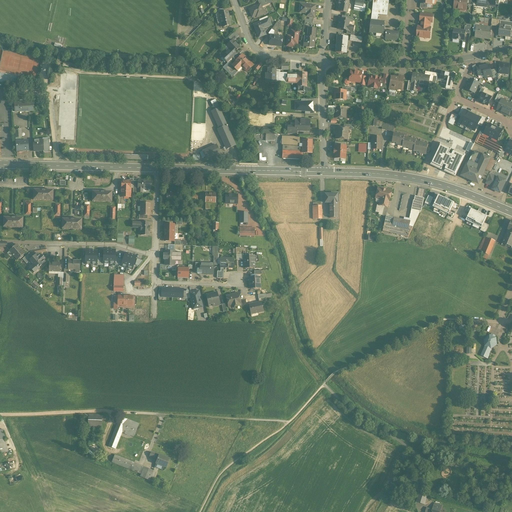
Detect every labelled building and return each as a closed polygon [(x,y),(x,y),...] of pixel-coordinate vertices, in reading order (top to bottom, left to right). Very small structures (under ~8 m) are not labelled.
[(388,2),(373,0),(372,0),(370,22),(377,22),(378,15),(387,16),(388,2)] [(465,0),(455,0),(454,9),(460,10),(460,11),(464,11),(465,10),(466,10),(467,5),(467,4),(465,4),(465,0)] [(348,3),(338,1),(337,5),(338,5),(337,12),(336,12),(346,14),(348,3)] [(259,6),(249,10),(252,18),(257,15),(258,17),(264,15),(261,8),(260,5),(259,6)] [(315,7),(306,6),(300,5),(299,13),(306,14),(308,14),(308,18),(314,18),(315,7)] [(224,13),(219,14),(222,28),(231,26),(227,12),(224,13)] [(433,16),(421,14),(420,21),(429,22),(432,23),(433,16)] [(344,20),(339,19),(337,29),(344,30),(344,31),(347,31),(352,32),(353,27),(348,26),(349,21),(344,20)] [(260,23),(254,25),(259,38),(265,35),(264,33),(265,33),(264,32),(262,28),(267,26),(266,26),(270,24),(268,20),(260,23)] [(370,22),(369,33),(369,32),(382,34),(382,31),(383,23),(377,22),(370,22)] [(429,22),(422,22),(421,27),(418,27),(417,37),(423,38),(424,37),(428,37),(429,28),(428,28),(429,22)] [(511,27),(505,26),(505,23),(501,22),(500,25),(500,27),(498,36),(506,37),(510,38),(511,33),(511,27)] [(491,29),(477,27),(476,32),(475,37),(490,39),(491,29)] [(316,29),(307,28),(307,36),(304,36),(304,44),(306,44),(305,48),(311,49),(311,48),(314,48),(315,42),(314,42),(315,36),(316,29)] [(291,37),(288,36),(287,46),(294,47),(294,41),(297,41),(298,32),(291,31),(291,37)] [(465,41),(466,32),(454,31),(453,40),(465,41)] [(0,32),(0,38),(11,41),(13,35),(0,32)] [(235,32),(228,38),(231,42),(232,41),(233,42),(239,36),(235,32)] [(398,33),(386,32),(385,38),(385,40),(397,41),(398,33)] [(282,37),(270,36),(269,45),(274,46),(274,45),(281,46),(282,37)] [(347,38),(337,37),(335,53),(345,54),(347,38)] [(233,42),(232,41),(231,42),(227,46),(230,49),(225,54),(224,54),(222,55),(222,57),(227,63),(232,58),(236,54),(234,52),(239,48),(233,42)] [(236,54),(232,58),(236,61),(241,56),(238,53),(236,54)] [(253,66),(242,55),(241,56),(236,61),(236,62),(232,66),(236,70),(240,66),(247,72),(253,66)] [(227,63),(223,67),(225,69),(232,76),(237,71),(236,70),(232,66),(236,62),(236,61),(232,58),(227,63)] [(490,65),(483,66),(485,75),(484,75),(485,79),(493,78),(490,65)] [(509,66),(500,65),(500,69),(499,73),(508,74),(509,66)] [(484,75),(485,75),(483,66),(476,68),(478,76),(484,75)] [(276,69),(267,69),(267,74),(266,74),(266,79),(270,79),(270,81),(275,81),(275,84),(279,84),(279,73),(279,72),(275,72),(276,69)] [(361,73),(350,71),(349,79),(350,82),(359,83),(360,83),(361,77),(361,73)] [(455,75),(442,72),(441,75),(440,80),(441,80),(448,81),(446,90),(451,91),(453,82),(454,82),(455,75)] [(16,76),(1,73),(0,76),(0,81),(14,84),(16,76)] [(306,73),(297,73),(297,76),(286,75),(286,83),(291,83),(292,82),(299,82),(299,91),(302,91),(302,92),(303,93),(303,94),(304,94),(304,87),(306,87),(306,73)] [(438,74),(427,73),(426,76),(430,77),(429,86),(435,87),(436,81),(438,74)] [(420,76),(413,75),(412,82),(411,83),(412,84),(411,91),(417,92),(418,84),(429,86),(430,77),(426,76),(420,75),(420,76)] [(377,78),(373,77),(373,78),(369,77),(367,86),(370,86),(370,88),(376,89),(377,87),(386,89),(387,82),(382,81),(383,80),(380,80),(381,79),(377,78)] [(398,78),(391,77),(389,88),(402,91),(403,83),(397,82),(398,78)] [(479,83),(471,80),(466,90),(474,93),(479,83)] [(342,91),(335,91),(334,100),(345,100),(345,92),(342,91)] [(483,94),(482,94),(480,98),(479,102),(488,106),(491,98),(483,94)] [(503,97),(498,95),(494,101),(500,104),(502,99),(503,97)] [(502,99),(500,104),(497,110),(501,112),(502,113),(505,115),(510,104),(506,102),(506,101),(502,99)] [(294,102),(295,111),(313,113),(313,101),(294,102)] [(33,103),(14,103),(15,112),(29,111),(33,110),(33,111),(34,111),(33,103)] [(225,120),(219,108),(215,109),(217,112),(216,113),(217,116),(216,116),(217,120),(215,120),(217,124),(218,124),(217,123),(224,121),(225,120)] [(340,110),(335,109),(335,118),(338,119),(339,120),(341,120),(342,119),(343,115),(345,115),(345,110),(340,110)] [(456,123),(465,127),(472,113),(463,109),(456,123)] [(465,127),(473,132),(480,117),(472,113),(465,127)] [(377,119),(374,118),(373,126),(381,128),(382,122),(376,121),(377,119)] [(304,120),(300,120),(295,120),(295,127),(295,130),(296,130),(300,130),(300,131),(303,132),(304,131),(309,131),(309,121),(304,120)] [(501,130),(489,124),(485,134),(497,139),(501,130)] [(219,128),(217,129),(226,149),(235,145),(227,126),(227,125),(226,126),(226,125),(219,128)] [(343,128),(336,128),(336,139),(347,140),(347,130),(347,129),(343,128)] [(428,145),(416,143),(417,140),(405,138),(405,136),(393,134),(391,142),(403,145),(403,147),(414,149),(414,152),(426,154),(426,155),(428,145)] [(483,137),(478,135),(475,142),(500,154),(503,147),(489,140),(483,137)] [(298,137),(282,137),(282,145),(283,145),(297,145),(298,137)] [(298,137),(297,145),(283,145),(283,151),(302,151),(303,141),(299,140),(299,137),(298,137)] [(381,138),(372,137),(372,142),(371,142),(370,145),(371,145),(371,149),(380,150),(381,138)] [(43,139),(33,140),(33,151),(44,150),(43,139)] [(312,140),(303,140),(303,141),(302,151),(302,153),(311,153),(312,148),(311,148),(312,140)] [(28,141),(16,142),(16,151),(28,151),(28,141)] [(442,171),(444,166),(446,167),(444,172),(455,177),(465,155),(454,150),(452,156),(449,154),(452,148),(440,143),(430,165),(442,171)] [(216,145),(202,151),(206,158),(220,152),(216,145)] [(490,159),(474,152),(469,162),(482,169),(485,163),(487,164),(490,159)] [(482,169),(469,162),(463,175),(478,183),(481,178),(484,170),(482,169)] [(490,173),(484,170),(481,178),(487,181),(490,174),(490,173)] [(498,178),(490,174),(487,181),(486,183),(494,187),(498,178)] [(498,178),(494,187),(496,188),(495,190),(500,193),(505,181),(498,178)] [(130,181),(121,181),(121,195),(121,197),(124,197),(124,199),(128,199),(128,197),(130,197),(130,185),(130,181)] [(150,181),(138,181),(138,189),(138,193),(142,193),(142,189),(150,189),(150,181)] [(385,190),(384,190),(382,190),(381,189),(377,188),(377,191),(376,191),(375,195),(376,196),(375,198),(376,198),(377,197),(380,198),(381,199),(379,204),(379,205),(377,205),(376,206),(383,208),(383,206),(387,207),(387,205),(386,203),(387,201),(389,201),(390,196),(391,195),(391,193),(391,192),(391,191),(387,190),(385,190)] [(53,190),(34,190),(33,200),(53,200),(53,190)] [(112,192),(92,192),(92,202),(111,202),(112,192)] [(172,193),(168,193),(168,194),(167,194),(166,203),(171,203),(171,202),(176,202),(177,194),(172,194),(172,193)] [(215,194),(211,194),(205,194),(205,203),(205,210),(210,210),(210,202),(215,202),(215,194)] [(237,195),(225,194),(225,203),(237,204),(237,195)] [(337,202),(337,194),(325,194),(325,203),(330,203),(337,202)] [(439,195),(433,207),(435,208),(447,214),(449,215),(452,207),(454,203),(439,195)] [(433,198),(428,196),(425,203),(429,206),(433,198)] [(417,198),(416,203),(414,202),(413,207),(412,207),(409,221),(415,223),(420,211),(421,212),(424,199),(417,198)] [(146,204),(142,204),(141,204),(141,206),(142,207),(142,211),(141,212),(141,215),(147,215),(149,215),(149,204),(146,204)] [(317,206),(313,206),(313,216),(321,215),(321,206),(317,206)] [(383,208),(376,206),(375,212),(378,213),(378,215),(382,216),(384,208),(383,208)] [(447,214),(435,208),(434,210),(445,216),(447,214)] [(472,209),(471,209),(470,212),(466,221),(481,228),(481,229),(484,223),(487,217),(472,209)] [(409,221),(385,216),(382,216),(385,217),(383,227),(382,228),(383,228),(382,231),(408,237),(415,223),(409,221)] [(23,218),(3,217),(3,227),(22,228),(23,218)] [(82,220),(62,219),(62,229),(81,230),(82,220)] [(511,246),(511,221),(502,243),(511,247),(511,246)] [(149,223),(140,223),(133,223),(133,228),(140,228),(140,235),(149,235),(149,223)] [(254,228),(242,228),(242,223),(239,223),(239,236),(254,236),(254,228)] [(489,225),(484,223),(481,229),(481,228),(480,231),(485,233),(489,225)] [(174,225),(165,224),(165,233),(164,233),(174,233),(174,225)] [(174,233),(164,233),(164,241),(173,242),(173,233),(174,233)] [(495,241),(484,237),(478,251),(482,253),(489,256),(495,241)] [(19,248),(16,245),(17,245),(17,244),(12,248),(12,249),(9,251),(10,251),(13,255),(12,256),(13,256),(17,260),(24,254),(19,248)] [(181,251),(174,250),(174,252),(168,252),(165,251),(165,254),(164,254),(163,259),(165,259),(165,265),(166,265),(174,265),(173,265),(173,259),(176,259),(176,260),(181,261),(181,251)] [(29,253),(22,259),(26,264),(30,260),(33,257),(29,253)] [(127,268),(131,254),(125,253),(121,266),(127,268)] [(33,257),(30,260),(34,264),(37,268),(38,268),(45,262),(43,259),(42,260),(40,258),(40,257),(37,254),(33,257)] [(131,254),(127,268),(133,270),(137,256),(131,254)] [(254,256),(243,256),(244,256),(244,260),(243,260),(244,269),(254,268),(254,262),(253,262),(253,256),(254,256)] [(233,259),(220,258),(220,268),(223,268),(224,268),(233,268),(233,259)] [(79,261),(69,261),(68,265),(68,269),(79,270),(79,261)] [(60,263),(49,263),(49,266),(49,271),(59,272),(60,263)] [(213,264),(200,263),(200,269),(200,274),(213,274),(213,264)] [(37,268),(34,264),(30,268),(34,273),(39,269),(38,268),(37,268)] [(189,268),(177,268),(177,278),(188,278),(189,268)] [(124,275),(114,275),(113,286),(123,286),(124,275)] [(34,281),(31,285),(36,290),(40,286),(34,281)] [(161,298),(172,298),(172,288),(161,288),(161,298)] [(184,288),(172,288),(172,298),(183,299),(184,288)] [(189,292),(191,301),(201,299),(199,290),(189,292)] [(217,293),(211,295),(211,294),(206,295),(209,308),(209,307),(208,305),(212,304),(213,307),(220,305),(217,293)] [(238,293),(226,296),(228,307),(240,304),(240,300),(238,293)] [(132,297),(118,296),(118,305),(132,306),(132,297)] [(203,308),(201,299),(191,301),(193,310),(203,308)] [(261,302),(249,305),(251,314),(263,312),(261,302)] [(495,338),(489,336),(485,339),(485,345),(486,345),(491,348),(492,348),(496,344),(495,338)] [(491,348),(486,345),(481,356),(487,358),(489,354),(492,348),(491,348)] [(101,415),(84,414),(84,427),(101,428),(101,420),(101,415)] [(138,424),(126,419),(120,417),(108,446),(115,449),(122,432),(133,437),(138,424)] [(99,453),(100,450),(99,448),(98,446),(96,445),(94,444),(91,445),(89,446),(88,448),(88,450),(88,453),(90,455),(92,456),(94,456),(96,456),(98,455),(99,453)] [(169,459),(159,455),(158,456),(150,453),(149,456),(157,459),(155,463),(166,468),(169,459)] [(140,466),(114,455),(112,462),(138,473),(138,472),(141,474),(142,471),(139,469),(140,466)] [(153,471),(143,467),(142,471),(141,474),(140,477),(149,480),(151,477),(153,471)] [(419,494),(417,502),(424,504),(426,497),(419,494)] [(439,511),(442,505),(434,503),(431,511),(439,511)]
